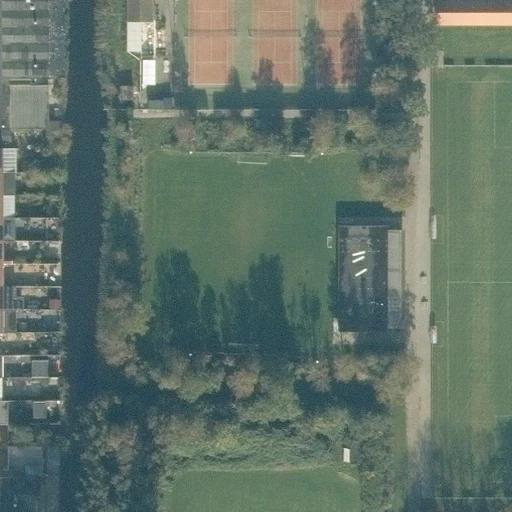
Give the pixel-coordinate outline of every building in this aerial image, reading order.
[(0,0),(0,128),(10,128),(10,73),(44,74),(44,0),(0,0)] [(153,20),(152,0),(128,0),(128,20),(153,20)] [(511,24),(511,0),(437,0),(437,25),(511,24)] [(133,100),(133,87),(120,87),(120,100),(133,100)] [(16,149),(2,149),(0,148),(0,172),(2,172),(16,172),(16,149)] [(388,331),(389,226),(339,225),(339,331),(388,331)] [(14,286),(2,286),(0,286),(0,309),(2,309),(14,309),(14,286)] [(0,511),(6,511),(6,502),(10,503),(10,478),(1,478),(0,511)]
